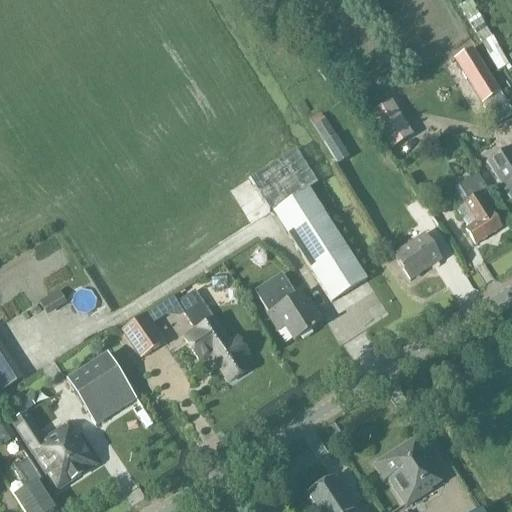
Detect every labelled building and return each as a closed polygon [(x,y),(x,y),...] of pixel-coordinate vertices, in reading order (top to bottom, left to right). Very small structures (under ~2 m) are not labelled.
[(132,0),(9,0),(17,13),(38,0),(78,0),(72,4),(69,38),(132,0)] [(487,69),(474,48),(458,59),(463,66),(459,68),(468,82),(487,69)] [(494,126),(511,114),(511,113),(499,93),(481,104),(494,126)] [(413,139),(391,103),(370,117),(393,152),(413,139)] [(311,121),(314,127),(325,121),(321,115),(311,121)] [(325,121),(314,127),(314,128),(323,144),(336,137),(326,120),(325,121)] [(349,158),(336,137),(323,144),(337,165),(349,158)] [(511,149),(511,148),(487,163),(511,201),(511,200),(511,149)] [(97,261),(119,298),(168,270),(172,269),(271,212),(277,198),(290,190),(287,175),(294,171),(288,160),(278,156),(268,158),(232,179),(223,181),(216,177),(211,187),(197,190),(195,180),(191,190),(178,197),(172,195),(163,214),(160,215),(155,227),(157,239),(145,246),(137,264),(128,248),(122,245),(112,247),(93,238),(97,261)] [(463,206),(456,211),(467,229),(465,231),(475,246),(501,229),(489,211),(497,206),(477,176),(459,188),(468,203),(463,206)] [(427,184),(417,190),(425,203),(435,197),(427,184)] [(308,190),(272,213),(332,304),(367,281),(308,190)] [(439,209),(429,215),(437,229),(447,223),(439,209)] [(425,234),(393,256),(410,282),(441,261),(425,234)] [(499,269),(510,263),(503,250),(492,256),(499,269)] [(281,276),(255,294),(269,315),(267,316),(278,333),(284,329),(294,342),(321,324),(311,311),(308,313),(297,296),(296,297),(281,276)] [(77,288),(88,304),(103,294),(92,278),(77,288)] [(228,344),(212,320),(194,292),(176,304),(194,332),(183,339),(198,363),(210,355),(228,383),(245,372),(241,361),(248,356),(237,338),(228,344)] [(58,293),(50,297),(58,310),(66,305),(58,293)] [(120,330),(139,358),(163,343),(144,314),(120,330)] [(0,390),(1,392),(22,379),(0,344),(0,390)] [(107,357),(66,383),(85,414),(127,387),(107,357)] [(10,425),(27,451),(55,493),(96,466),(76,435),(72,437),(65,426),(43,441),(26,415),(10,425)] [(4,426),(0,429),(0,440),(1,442),(4,446),(14,439),(4,426)] [(415,439),(373,466),(384,483),(387,481),(405,509),(432,491),(431,489),(443,482),(415,439)] [(21,511),(50,511),(34,486),(40,482),(26,460),(10,470),(24,493),(14,500),(21,511)] [(350,511),(353,511),(332,478),(307,494),(318,511),(350,511)]
